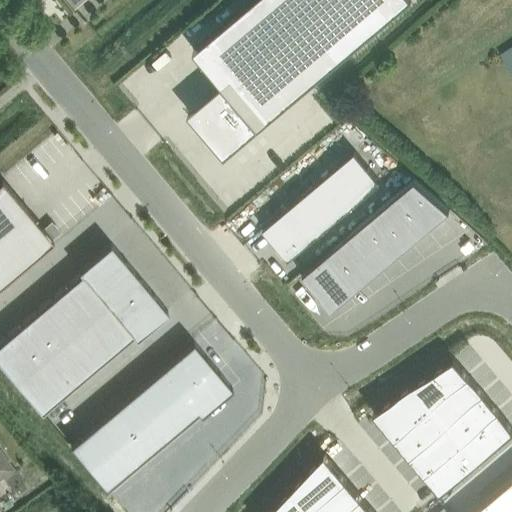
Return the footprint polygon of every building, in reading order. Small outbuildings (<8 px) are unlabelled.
[(250,0),(193,49),(221,82),(206,95),(208,98),(193,111),(214,136),(211,138),(224,154),(407,0),(250,0)] [(511,48),(502,55),(511,71),(511,48)] [(288,257),(380,180),(354,150),(263,227),(288,257)] [(1,177),(0,177),(0,282),(53,238),(1,177)] [(414,178),(302,273),(331,308),(449,209),(414,178)] [(110,241),(78,268),(81,271),(0,339),(0,360),(41,410),(133,333),(136,336),(167,309),(110,241)] [(193,339),(70,442),(106,485),(197,409),(200,412),(232,386),(193,339)] [(511,425),(454,357),(373,411),(440,490),(511,429),(511,425)] [(0,475),(12,467),(0,449),(0,475)] [(375,511),(324,452),(267,511),(375,511)] [(13,488),(24,480),(16,469),(5,477),(13,488)] [(511,511),(511,480),(474,511),(511,511)]
